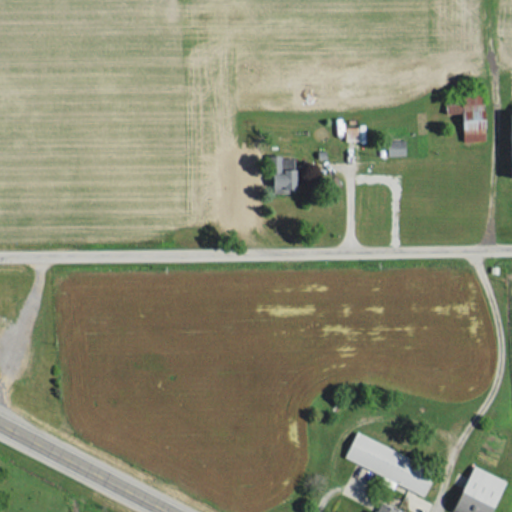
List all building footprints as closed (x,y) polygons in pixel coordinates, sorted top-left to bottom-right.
[(460,142),(480,141),(480,119),(459,120),(460,142)] [(289,157),(268,158),(269,191),(290,190),(289,157)] [(422,494),(432,469),(350,436),(340,462),(422,494)] [(488,511),(503,482),(471,467),(448,511),(488,511)] [(396,511),(377,502),(372,511),(396,511)]
